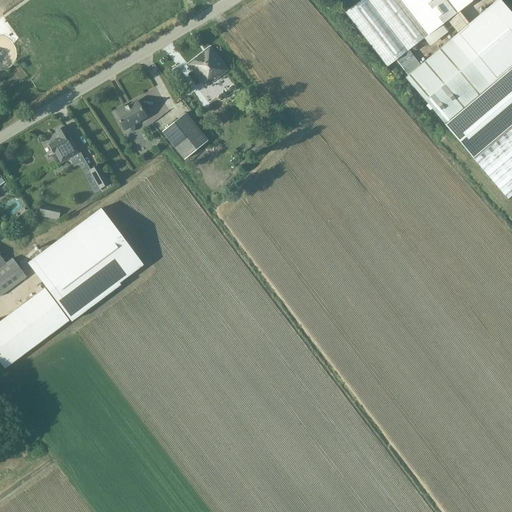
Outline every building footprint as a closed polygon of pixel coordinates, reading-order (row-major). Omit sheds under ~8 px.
[(360,0),(343,13),(385,68),(395,60),(408,51),(474,0),(360,0)] [(408,51),(395,60),(407,76),(405,78),(445,126),(511,69),(511,15),(499,0),(497,0),(420,66),(408,51)] [(228,71),(209,48),(187,65),(204,86),(209,82),(211,84),(228,71)] [(511,69),(445,126),(507,199),(511,195),(511,69)] [(133,124),(145,117),(136,101),(125,108),(124,106),(113,112),(123,130),(125,129),(126,131),(128,132),(131,132),(133,131),(134,129),(134,126),(133,124)] [(184,160),(207,141),(185,113),(162,132),(184,160)] [(218,127),(223,123),(218,116),(213,120),(218,127)] [(59,160),(77,150),(63,126),(55,131),(59,138),(56,140),(55,139),(50,142),(51,143),(48,145),(52,153),(54,152),(59,160)] [(99,190),(109,184),(98,165),(91,168),(88,170),(99,190)] [(11,197),(15,205),(24,200),(20,193),(11,197)] [(59,209),(40,206),(38,216),(57,219),(59,209)] [(99,207),(27,261),(46,287),(43,289),(47,295),(48,296),(51,294),(70,319),(142,265),(99,207)] [(17,216),(21,222),(28,218),(25,212),(17,216)] [(43,289),(0,321),(0,362),(4,368),(67,321),(48,296),(47,295),(43,289)]
